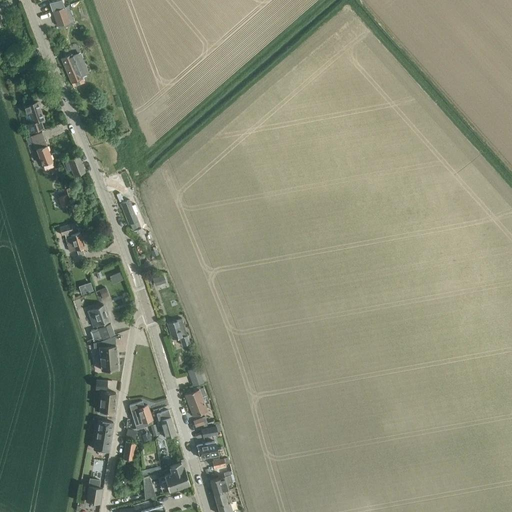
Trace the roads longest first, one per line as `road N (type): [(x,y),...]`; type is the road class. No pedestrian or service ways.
road 1 (secondary): [(141,296),(26,0)]
road 2 (secondary): [(211,511),(141,296)]
road 3 (unclassified): [(104,511),(141,296)]
